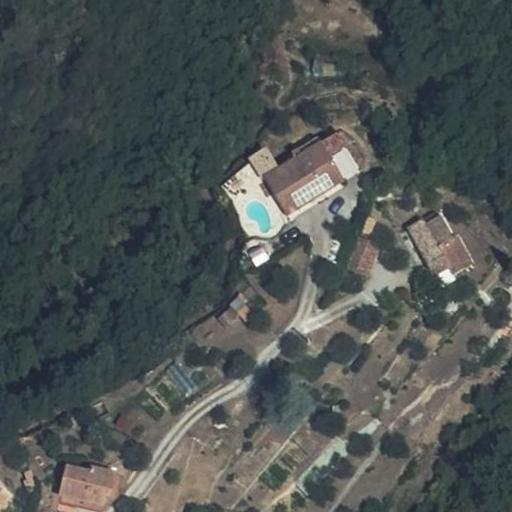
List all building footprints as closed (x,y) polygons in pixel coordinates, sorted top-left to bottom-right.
[(266,170),(285,215),(348,189),(333,155),(349,148),(345,138),(266,170)] [(269,150),(252,160),(263,178),(280,167),(269,150)] [(324,206),(275,236),(297,272),(347,243),(324,206)] [(412,229),(436,281),(473,263),(449,211),(412,229)] [(358,238),(350,269),(374,276),(382,244),(358,238)] [(449,286),(430,297),(445,328),(464,317),(468,325),(487,314),(470,286),(455,296),(449,286)] [(97,511),(101,495),(95,493),(73,489),(68,511),(97,511)] [(96,489),(95,493),(101,495),(97,511),(116,511),(120,494),(96,489)]
